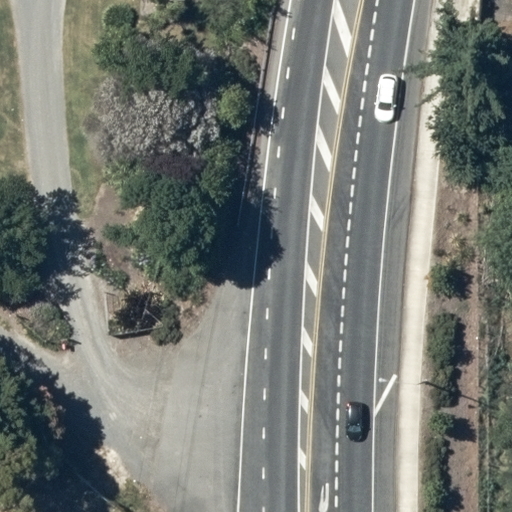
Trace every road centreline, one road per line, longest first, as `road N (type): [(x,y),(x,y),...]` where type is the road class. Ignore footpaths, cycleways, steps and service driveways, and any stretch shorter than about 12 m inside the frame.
road 1 (primary): [(307,452),(334,159),(361,0)]
road 2 (unknown): [(307,452),(233,459),(137,443),(0,349)]
